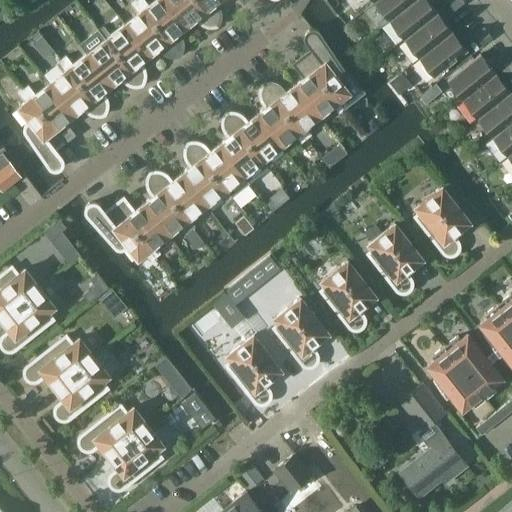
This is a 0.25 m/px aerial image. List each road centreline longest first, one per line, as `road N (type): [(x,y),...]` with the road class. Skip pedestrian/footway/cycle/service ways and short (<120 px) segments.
road 1 (residential): [(163,511),(511,240)]
road 2 (residential): [(0,240),(261,40)]
road 3 (residential): [(0,396),(91,511)]
